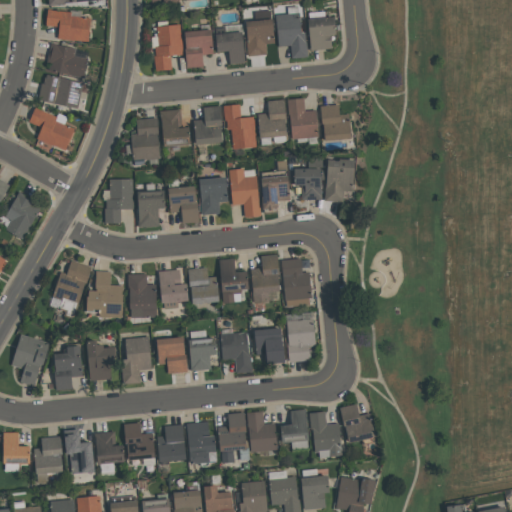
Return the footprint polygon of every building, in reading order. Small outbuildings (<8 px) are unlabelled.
[(91,41),(60,38),(62,27),(49,25),(50,9),(73,12),(73,10),(83,11),(83,16),(93,17),(91,41)] [(249,21),(262,20),(261,11),(273,10),(273,19),(275,19),(277,43),(268,43),(269,54),(250,56),(249,40),(250,39),(249,21)] [(281,46),(278,14),(302,12),(304,32),(308,32),(308,41),(309,41),(311,56),(294,58),(293,45),(281,46)] [(334,48),(313,50),(311,19),(338,17),(339,33),(333,34),(334,48)] [(184,54),(171,56),(173,69),(157,71),(155,56),(157,56),(156,48),(151,48),(150,37),(156,37),(155,34),(157,33),(157,31),(154,31),(154,28),(158,28),(158,27),(159,26),(158,22),(168,21),(169,25),(181,24),(184,54)] [(189,68),(188,48),(189,48),(187,31),(214,29),(216,53),(205,54),(206,66),(189,68)] [(218,34),(244,31),(248,62),(232,63),(231,50),(220,51),(218,34)] [(78,48),(77,55),(91,58),(86,78),(51,70),(53,62),(49,61),(53,42),(58,43),(58,44),(78,48)] [(86,82),(80,108),(41,99),(44,83),(46,83),(48,76),(49,77),(49,74),(86,82)] [(321,136),(294,139),(292,114),(291,114),(290,99),(306,97),(307,111),(318,110),(321,136)] [(276,141),(276,137),(273,137),(273,144),(264,144),(263,138),(262,138),(260,113),(271,112),(270,100),(287,99),(288,118),(287,118),(289,135),(288,136),(288,140),(286,142),(279,142),(276,141)] [(224,105),(241,104),(242,117),(255,116),(257,146),(234,148),(232,129),(228,129),(227,119),(226,120),(224,105)] [(323,105),(341,104),(342,114),(351,113),(354,137),(327,140),(326,123),(324,123),(323,105)] [(206,107),(222,105),(224,126),(223,126),(225,142),(198,144),(196,120),(207,119),(206,107)] [(31,121),(38,107),(59,117),(61,113),(70,117),(67,124),(77,128),(67,150),(39,138),(44,127),(31,121)] [(162,110),(182,108),(184,127),(192,126),(193,144),(167,146),(164,120),(163,120),(162,110)] [(139,119),(159,117),(161,133),(160,133),(162,158),(146,159),(146,163),(137,164),(137,159),(136,159),(133,134),(140,133),(139,119)] [(356,159),(354,191),(345,191),(344,202),(325,201),(326,184),(327,184),(329,159),(341,160),(341,158),(356,159)] [(265,209),(264,196),(266,196),(264,178),(264,172),(280,171),(279,161),(289,160),(289,170),(289,175),(290,175),(292,199),(280,200),(281,207),(279,207),(280,212),(267,213),(267,208),(265,209)] [(262,215),(246,217),(244,204),(234,205),(230,169),(244,168),(245,176),(257,175),(260,200),(261,200),(262,215)] [(323,168),(324,199),(304,199),(304,185),(297,185),(297,168),(323,168)] [(202,179),(228,177),(230,201),(221,201),(222,213),(205,215),(203,202),(204,202),(202,179)] [(0,178),(11,184),(0,203),(0,178)] [(106,223),(106,208),(108,208),(108,199),(111,199),(111,179),(134,179),(135,209),(122,209),(122,223),(106,223)] [(170,188),(197,185),(198,202),(200,202),(202,221),(185,223),(184,211),(173,212),(170,188)] [(141,226),(140,218),(141,217),(140,191),(166,190),(167,207),(160,207),(161,225),(141,226)] [(7,216),(20,195),(19,195),(22,191),(45,205),(25,239),(8,229),(13,220),(7,216)] [(0,254),(8,259),(1,271),(0,271),(0,254)] [(282,291),(271,292),(272,302),(256,303),(255,292),(256,292),(253,269),(265,268),(263,256),(280,254),(282,274),(281,274),(282,291)] [(226,303),(221,260),(236,258),(238,272),(250,271),(251,288),(243,289),(244,300),(236,301),(237,302),(226,303)] [(311,271),(314,298),(312,298),(312,304),(289,307),(288,300),(284,260),(303,258),(305,272),(311,271)] [(94,267),(89,283),(88,283),(77,313),(76,313),(75,317),(69,315),(70,311),(52,305),(63,271),(69,273),(74,260),(94,267)] [(222,301),(195,304),(193,286),(192,286),(190,269),(209,267),(210,277),(219,276),(222,301)] [(167,309),(166,303),(164,303),(161,271),(182,269),(183,284),(189,283),(191,300),(180,301),(181,307),(167,309)] [(112,285),(126,285),(125,318),(102,317),(102,312),(89,311),(89,296),(91,296),(91,290),(98,290),(99,271),(113,271),(112,285)] [(130,274),(149,274),(149,284),(158,284),(159,317),(144,317),(144,309),(132,309),(132,290),(130,290),(130,274)] [(288,314),(299,313),(300,320),(304,319),(304,313),(315,312),(318,345),(311,346),(313,360),(291,362),(290,344),(291,344),(288,314)] [(270,363),(269,354),(259,354),(257,330),(283,327),(285,345),(286,345),(287,361),(270,363)] [(213,368),(193,370),(193,363),(193,362),(191,340),(193,339),(193,332),(208,330),(209,338),(217,337),(219,354),(212,355),(213,368)] [(249,331),(251,353),(253,353),(254,371),(239,373),(238,359),(225,360),(223,334),(249,331)] [(52,343),(45,365),(42,364),(40,369),(42,369),(37,386),(23,382),(27,369),(14,365),(23,334),(52,343)] [(141,369),(143,383),(126,384),(124,368),(126,368),(126,359),(129,359),(127,338),(151,336),(155,368),(141,369)] [(170,373),(170,364),(161,364),(159,339),(185,336),(187,354),(188,354),(190,371),(170,373)] [(93,380),(89,341),(99,340),(100,345),(106,344),(106,348),(115,347),(117,364),(112,364),(114,378),(93,380)] [(58,390),(57,371),(58,371),(56,354),(70,352),(69,347),(82,345),(85,376),(74,377),(75,389),(58,390)] [(378,437),(352,443),(348,426),(347,426),(342,407),(359,403),(362,415),(373,413),(378,437)] [(293,410),(308,409),(311,449),(294,450),(294,442),(285,443),(283,425),(294,424),(293,410)] [(280,449),(253,452),(251,428),(250,428),(249,412),(265,411),(266,424),(277,423),(280,449)] [(341,423),(344,455),(332,456),(332,457),(322,458),(321,452),(317,452),(315,429),(313,429),(312,413),(328,411),(329,424),(341,423)] [(220,426),(231,425),(230,413),(247,412),(249,432),(248,432),(249,449),(235,450),(236,462),(225,463),(224,451),(223,451),(220,426)] [(220,461),(212,462),(193,464),(189,423),(210,421),(212,436),(217,435),(218,451),(219,451),(220,461)] [(131,460),(129,443),(128,443),(126,424),(142,422),(144,434),(155,433),(158,457),(157,458),(158,464),(146,466),(145,459),(131,460)] [(160,436),(168,435),(167,426),(185,424),(188,459),(162,462),(160,436)] [(97,433),(117,431),(118,445),(126,444),(127,462),(100,464),(98,440),(97,441),(97,433)] [(6,464),(6,432),(21,432),(21,446),(32,446),(33,463),(6,464)] [(83,443),(94,442),(97,471),(74,473),(72,454),(69,454),(67,437),(70,436),(70,434),(79,434),(79,435),(82,435),(83,443)] [(44,448),(43,438),(63,436),(64,454),(65,471),(38,474),(36,448),(44,448)] [(328,507),(306,509),(303,478),(305,478),(304,470),(319,468),(320,476),(330,475),(332,493),(327,493),(328,507)] [(267,479),(294,476),(297,499),(298,499),(299,511),(283,511),(283,504),(270,505),(267,479)] [(374,480),(370,505),(364,504),(362,511),(348,511),(349,510),(335,508),(340,476),(361,480),(361,478),(374,480)] [(267,511),(260,511),(237,511),(239,511),(238,503),(243,503),(241,483),(264,480),(267,511)] [(205,511),(202,486),(216,485),(217,492),(230,491),(232,508),(233,508),(233,511),(205,511)] [(200,511),(172,511),(172,509),(174,509),(172,492),(199,490),(200,511)] [(76,511),(75,498),(99,495),(100,511),(76,511)] [(169,511),(141,511),(141,500),(168,497),(169,511)] [(50,511),(49,501),(73,498),(74,511),(50,511)] [(137,511),(110,511),(109,503),(136,500),(137,511)] [(42,511),(42,506),(24,507),(23,501),(13,502),(13,511),(42,511)] [(491,502),(492,509),(479,510),(479,511),(505,511),(505,501),(491,502)]
